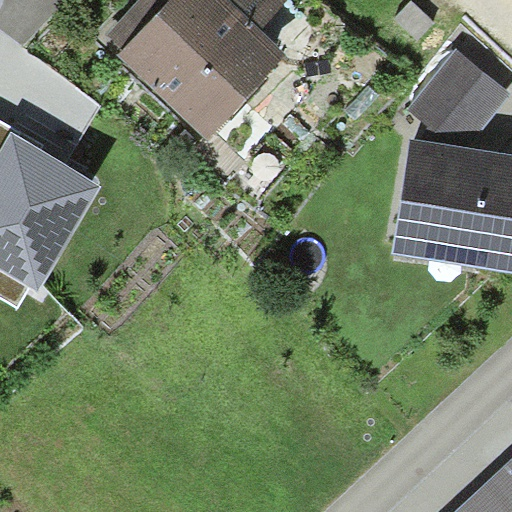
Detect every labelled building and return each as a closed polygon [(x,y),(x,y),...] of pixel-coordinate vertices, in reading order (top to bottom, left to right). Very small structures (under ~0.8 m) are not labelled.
[(115,57),(166,5),(160,0),(137,0),(98,40),(115,57)] [(171,0),(166,5),(115,57),(198,140),(276,62),(249,35),(213,0),(171,0)] [(213,0),(249,35),(278,6),(271,0),(213,0)] [(461,153),(505,101),(452,57),(398,122),(429,148),(461,153)] [(97,192),(14,143),(0,165),(0,270),(36,292),(97,192)] [(416,146),(398,264),(511,280),(511,160),(461,153),(429,148),(416,146)] [(511,511),(511,454),(446,511),(511,511)]
